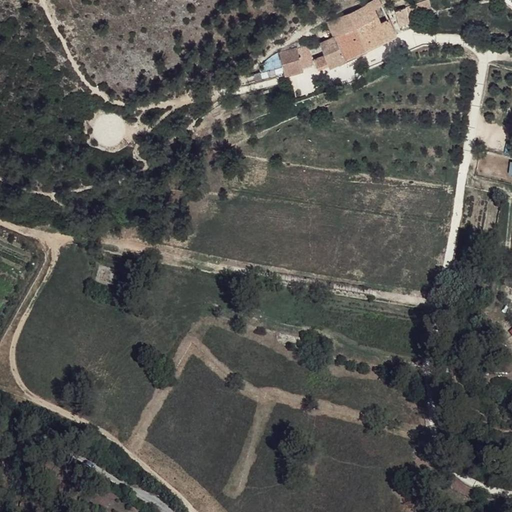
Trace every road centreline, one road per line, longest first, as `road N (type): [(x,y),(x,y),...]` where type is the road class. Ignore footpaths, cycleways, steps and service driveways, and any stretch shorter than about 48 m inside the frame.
road 1 (track): [(0,219),(45,236),(56,255),(15,337),(14,372),(32,398),(119,444),(197,511)]
road 2 (unclassified): [(0,411),(166,511)]
